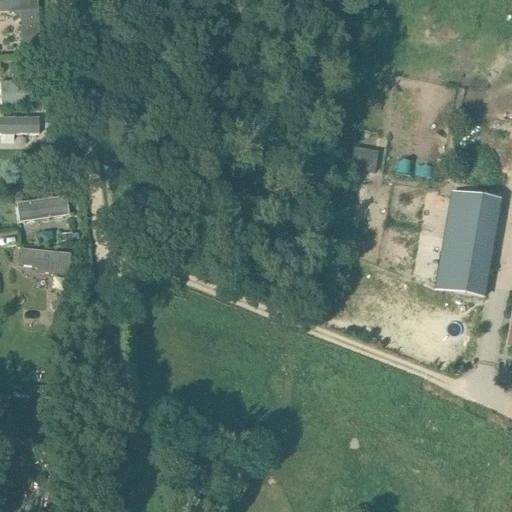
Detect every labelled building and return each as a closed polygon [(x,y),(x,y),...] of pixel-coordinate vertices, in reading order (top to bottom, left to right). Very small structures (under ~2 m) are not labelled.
[(38,0),(0,0),(0,12),(11,12),(11,10),(39,9),(38,0)] [(0,81),(1,106),(32,105),(31,80),(30,80),(30,72),(13,72),(13,81),(0,81)] [(0,120),(0,137),(38,138),(38,120),(0,120)] [(352,171),(376,173),(378,150),(354,148),(352,171)] [(400,161),(399,174),(425,178),(427,164),(400,161)] [(486,299),(502,202),(500,202),(502,192),(473,186),(470,196),(452,192),(434,290),(486,299)] [(68,217),(66,198),(16,205),(18,224),(68,217)] [(33,276),(67,280),(69,258),(20,253),(19,270),(34,272),(33,276)]
